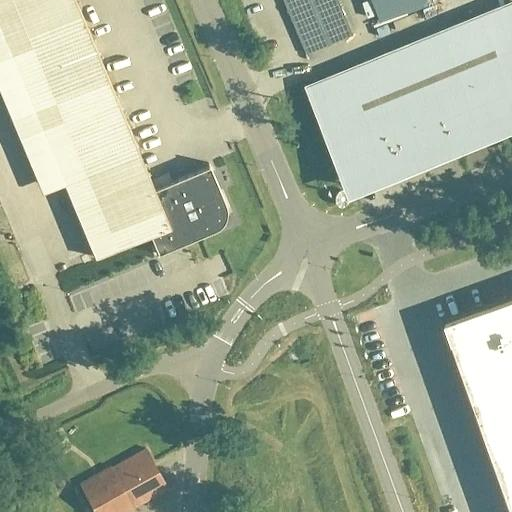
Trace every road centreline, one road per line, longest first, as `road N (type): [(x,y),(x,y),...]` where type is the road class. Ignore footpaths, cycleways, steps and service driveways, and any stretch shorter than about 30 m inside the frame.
road 1 (unclassified): [(305,254),(200,0)]
road 2 (unclassified): [(400,511),(305,254)]
road 3 (unclassified): [(207,371),(160,365),(0,434)]
road 4 (unclassified): [(305,254),(511,174)]
road 5 (unclassified): [(207,371),(244,306),(305,254)]
road 6 (unclassified): [(190,511),(207,371)]
